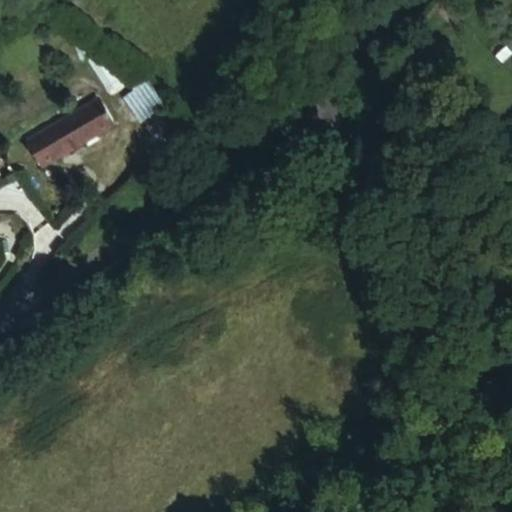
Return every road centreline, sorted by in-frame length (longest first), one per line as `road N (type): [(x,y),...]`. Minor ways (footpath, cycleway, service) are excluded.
road 1 (unclassified): [(297,116),(0,349)]
road 2 (unclassified): [(297,116),(442,201),(511,264)]
road 3 (unclassified): [(408,0),(297,116)]
